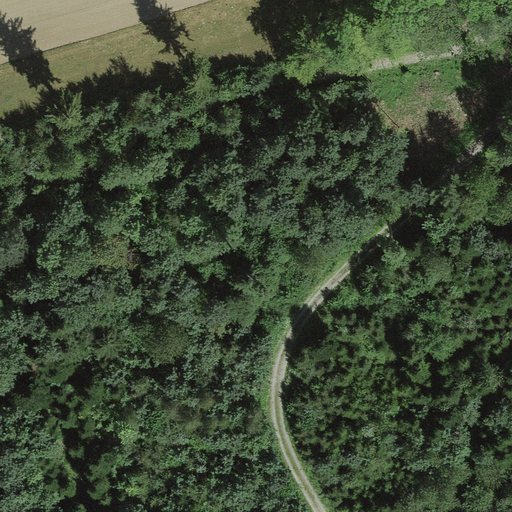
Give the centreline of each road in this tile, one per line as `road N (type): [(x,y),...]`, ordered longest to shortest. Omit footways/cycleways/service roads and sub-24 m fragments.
road 1 (track): [(511,23),(477,46),(187,117),(78,175),(0,187)]
road 2 (track): [(321,511),(283,449),(271,381),(292,318),(511,97)]
